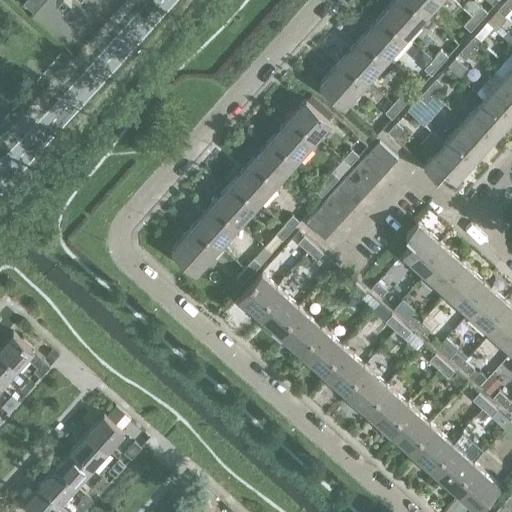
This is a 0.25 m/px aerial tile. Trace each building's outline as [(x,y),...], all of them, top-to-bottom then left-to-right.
[(422,18),(402,0),(391,0),(377,17),(403,39),(422,18)] [(437,0),(402,0),(422,18),(437,0)] [(511,19),(511,0),(504,0),(486,21),(495,29),(506,17),(504,15),(505,13),(511,19)] [(470,30),(487,10),(481,4),(463,23),(470,30)] [(403,39),(377,17),(358,38),(383,61),(403,39)] [(466,56),(473,49),(482,39),(475,33),(466,43),(458,52),(465,58),(466,56)] [(383,61),(358,38),(339,60),(364,83),(383,61)] [(449,54),(442,47),(433,57),(424,67),(431,73),(440,64),(449,54)] [(364,83),(339,60),(319,82),(344,105),(364,83)] [(511,74),(507,71),(501,77),(493,87),(488,92),(511,113),(511,74)] [(398,118),(396,120),(387,130),(394,137),(408,122),(414,127),(420,120),(417,117),(425,108),(422,106),(443,83),(436,76),(407,108),(407,107),(397,118),(398,118)] [(392,117),(409,98),(402,91),(385,111),(392,117)] [(511,113),(488,92),(469,113),(494,136),(511,116),(511,113)] [(307,96),(287,118),(312,141),(332,119),(307,96)] [(469,113),(464,119),(450,134),(475,157),(494,136),(469,113)] [(312,141),(287,118),(268,139),(293,162),(312,141)] [(450,134),(444,141),(434,132),(429,138),(433,142),(428,148),(433,153),(424,163),(437,175),(444,168),(456,179),(475,157),(450,134)] [(293,162),(268,139),(249,160),(274,183),(293,162)] [(379,140),(371,149),(390,166),(398,157),(379,140)] [(342,157),(350,164),(359,153),(352,147),(342,157)] [(371,149),(363,158),(382,175),(390,166),(371,149)] [(363,158),(355,167),(374,184),(382,175),(363,158)] [(274,183),(249,160),(229,182),(255,205),(274,183)] [(355,167),(347,176),(366,193),(374,184),(355,167)] [(315,188),(322,194),(339,176),(332,169),(315,188)] [(347,176),(339,185),(357,202),(366,193),(347,176)] [(255,205),(229,182),(210,203),(235,226),(255,205)] [(339,185),(331,193),(349,210),(357,202),(339,185)] [(331,193),(323,202),(341,219),(349,210),(331,193)] [(323,202),(315,211),(333,228),(341,219),(323,202)] [(235,226),(210,203),(191,224),(216,247),(235,226)] [(325,237),(333,228),(315,211),(306,220),(325,237)] [(275,232),(282,238),(299,219),(292,213),(275,232)] [(413,239),(403,251),(425,270),(447,245),(418,219),(406,232),(413,239)] [(216,247),(191,224),(171,246),(197,269),(216,247)] [(323,251),(304,234),(298,241),(317,258),(323,251)] [(447,245),(425,270),(425,271),(419,277),(431,287),(437,281),(446,289),(468,264),(447,245)] [(243,282),(260,262),(253,256),(236,275),(243,282)] [(468,264),(446,289),(466,307),(489,282),(468,264)] [(262,270),(240,294),(262,314),(284,289),(262,270)] [(360,297),(361,296),(368,302),(364,307),(370,312),(379,301),(348,273),(341,280),(360,297)] [(371,286),(381,295),(387,288),(377,279),(371,286)] [(489,282),(466,307),(487,326),(510,301),(489,282)] [(284,289),(262,314),(284,334),(306,309),(284,289)] [(511,303),(510,301),(487,326),(508,344),(511,340),(511,303)] [(328,328),(306,309),(284,334),(305,353),(328,328)] [(412,310),(405,317),(425,335),(431,327),(412,310)] [(411,330),(392,312),(385,320),(404,337),(411,330)] [(349,347),(328,328),(305,353),(327,372),(349,347)] [(14,329),(0,344),(0,350),(17,366),(26,356),(37,365),(34,369),(40,375),(51,363),(14,329)] [(451,342),(442,351),(468,374),(475,367),(456,350),(458,348),(451,342)] [(371,367),(349,347),(327,372),(348,391),(371,367)] [(17,366),(0,350),(0,382),(1,383),(17,366)] [(448,376),(454,369),(435,351),(429,359),(448,376)] [(392,386),(371,367),(348,391),(370,411),(392,386)] [(25,392),(34,381),(28,376),(18,386),(25,392)] [(414,405),(392,386),(370,411),(392,430),(414,405)] [(492,395),(511,413),(511,412),(511,400),(499,388),(492,395)] [(491,415),(498,408),(478,391),(472,398),(491,415)] [(8,410),(18,399),(12,394),(2,404),(8,410)] [(435,424),(414,405),(392,430),(413,449),(435,424)] [(104,411),(88,429),(108,447),(124,429),(104,411)] [(457,444),(435,424),(413,449),(435,469),(457,444)] [(88,429),(72,446),(92,465),(108,447),(88,429)] [(131,456),(141,445),(134,440),(125,450),(131,456)] [(478,463),(457,444),(435,469),(456,488),(478,463)] [(72,446),(56,464),(76,482),(92,465),(72,446)] [(115,474),(125,463),(118,457),(109,468),(115,474)] [(501,483),(478,463),(456,488),(478,508),(501,483)] [(56,464),(40,481),(60,500),(76,482),(56,464)] [(99,491),(109,481),(103,475),(93,486),(99,491)] [(40,481),(23,500),(37,511),(49,511),(55,506),(61,511),(69,511),(71,511),(60,500),(40,481)] [(77,504),(84,509),(93,498),(87,493),(77,504)] [(195,493),(179,511),(213,511),(215,511),(195,493)] [(511,494),(510,493),(493,511),(505,511),(511,504),(511,494)]
